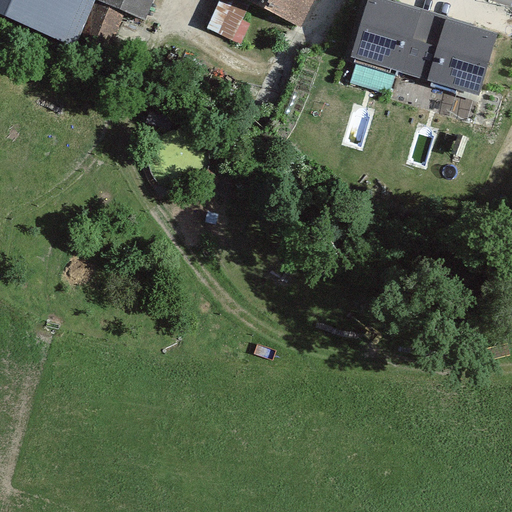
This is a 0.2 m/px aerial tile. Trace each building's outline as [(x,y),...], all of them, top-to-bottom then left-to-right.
[(0,0),(0,10),(72,42),(91,0),(0,0)] [(102,0),(143,17),(150,0),(102,0)] [(223,0),(300,34),(315,0),(223,0)] [(422,12),(384,0),(368,0),(349,61),(402,77),(422,12)] [(446,19),(422,12),(402,77),(426,85),(446,19)] [(499,35),(446,19),(426,85),(479,101),(499,35)]
